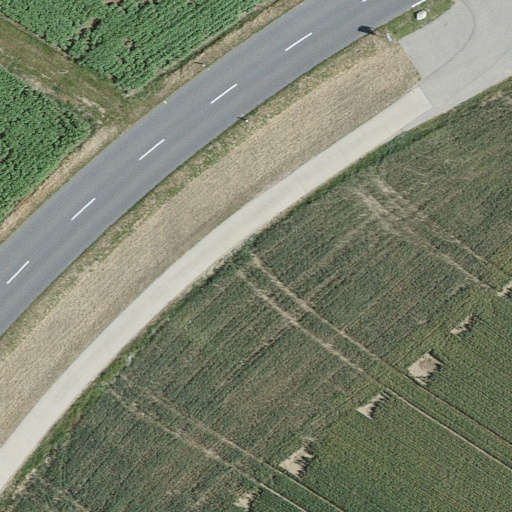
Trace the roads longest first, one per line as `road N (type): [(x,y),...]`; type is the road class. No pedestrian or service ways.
road 1 (track): [(511,58),(259,207),(112,335),(0,497)]
road 2 (tertiary): [(0,301),(39,256),(201,120),(389,0)]
